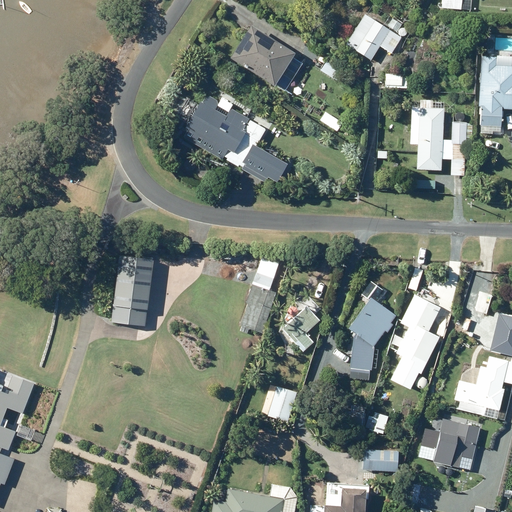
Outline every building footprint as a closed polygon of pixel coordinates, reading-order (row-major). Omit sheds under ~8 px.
[(439,0),(439,9),(457,10),(457,0),(439,0)] [(361,15),(342,44),(366,60),(375,46),(387,54),(397,38),(361,15)] [(246,23),(240,33),(226,53),(268,81),(289,50),(246,23)] [(511,66),(491,66),(492,57),(478,57),(474,107),(477,107),(476,126),(495,127),(497,109),(511,109),(511,66)] [(349,73),(327,60),(320,71),(342,84),(349,73)] [(382,88),(404,89),(404,75),(382,75),(382,88)] [(203,95),(181,134),(219,156),(226,145),(229,147),(239,131),(245,119),(214,101),(203,95)] [(413,145),(412,170),(436,171),(437,158),(448,159),(447,175),(456,176),(458,145),(462,145),(463,123),(449,122),(448,141),(438,140),(440,109),(428,109),(428,102),(411,101),(410,108),(408,108),(406,145),(413,145)] [(249,142),(239,159),(272,178),(281,161),(249,142)] [(118,269),(116,281),(125,282),(123,295),(134,297),(137,272),(118,269)] [(245,304),(237,326),(258,334),(272,293),(264,290),(269,276),(254,270),(242,303),(245,304)] [(396,324),(404,328),(391,353),(418,368),(434,338),(423,332),(435,309),(411,296),(396,324)] [(347,368),(346,379),(364,380),(365,370),(366,371),(368,348),(380,332),(382,333),(388,326),(385,324),(390,317),(365,299),(343,329),(349,334),(345,368),(347,368)] [(471,312),(482,316),(486,303),(475,300),(471,312)] [(301,308),(278,331),(299,352),(309,342),(301,334),(314,321),(301,308)] [(454,381),(450,400),(456,402),(495,411),(500,389),(498,388),(499,382),(510,384),(511,377),(511,363),(485,357),(482,368),(477,367),(473,385),(454,381)] [(429,377),(418,375),(414,388),(426,390),(429,377)] [(272,387),(264,416),(284,422),(292,393),(272,387)] [(0,431),(11,403),(0,398),(0,431)] [(439,419),(428,462),(433,464),(431,473),(440,475),(443,466),(444,466),(446,454),(468,459),(472,443),(483,446),(486,436),(474,434),(478,415),(493,419),(495,411),(456,402),(454,410),(456,410),(453,423),(439,419)] [(358,414),(337,412),(336,428),(357,430),(358,414)] [(395,471),(396,450),(361,447),(360,468),(395,471)] [(0,485),(13,458),(0,452),(0,485)] [(291,511),(295,496),(288,486),(269,482),(267,495),(225,487),(222,501),(220,511),(291,511)] [(356,511),(357,491),(334,490),(333,508),(307,506),(306,511),(356,511)] [(491,511),(493,506),(473,501),(470,511),(491,511)]
